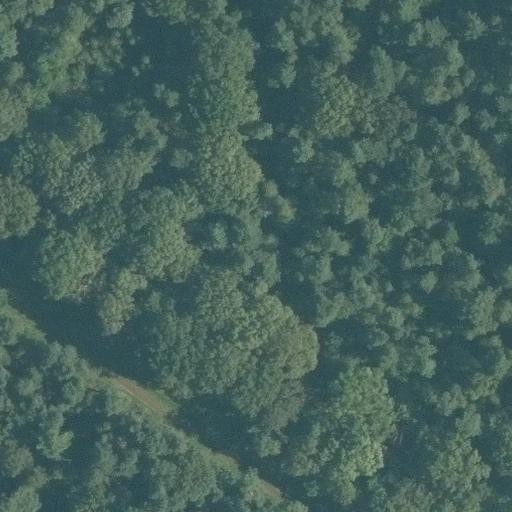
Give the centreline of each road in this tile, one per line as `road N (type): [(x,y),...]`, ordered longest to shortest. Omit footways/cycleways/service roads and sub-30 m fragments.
road 1 (track): [(0,158),(468,511)]
road 2 (track): [(365,0),(329,69),(161,251),(164,262)]
road 3 (track): [(329,69),(511,191)]
